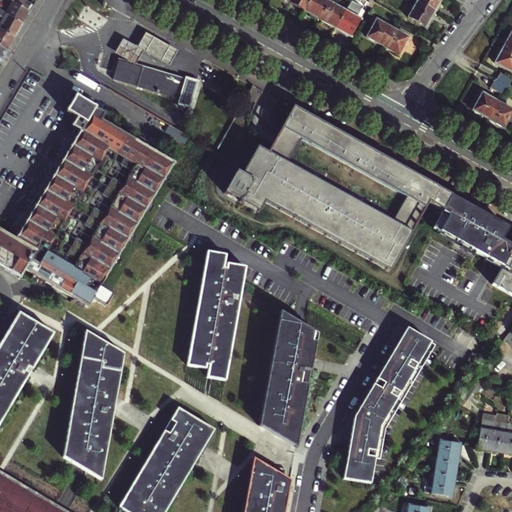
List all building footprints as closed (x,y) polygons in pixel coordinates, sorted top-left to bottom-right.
[(26,10),(9,0),(8,0),(0,0),(0,11),(22,24),(29,12),(26,10)] [(31,2),(28,0),(8,0),(9,0),(26,10),(31,2)] [(309,0),(289,0),(289,3),(304,11),(309,0)] [(309,0),(304,11),(319,19),(329,2),(325,0),(309,0)] [(417,0),(417,1),(434,11),(440,0),(417,0)] [(434,11),(417,1),(408,17),(426,26),(434,11)] [(344,10),(329,2),(319,19),(334,28),(344,10)] [(344,10),(334,28),(350,37),(360,19),(344,10)] [(0,29),(14,38),(22,24),(0,11),(0,29)] [(382,45),(392,28),(376,19),(366,36),(382,45)] [(408,38),(392,28),(382,45),(398,55),(408,38)] [(0,43),(8,48),(14,38),(0,29),(0,43)] [(511,31),(503,47),(511,51),(511,31)] [(115,52),(137,65),(144,52),(168,65),(173,57),(176,52),(145,35),(142,40),(137,48),(122,39),(115,52)] [(494,63),(511,72),(511,71),(511,51),(503,47),(494,63)] [(112,79),(175,98),(181,78),(137,65),(118,59),(112,79)] [(496,79),(508,86),(511,79),(500,73),(496,79)] [(176,103),(190,107),(198,80),(185,76),(176,103)] [(491,88),(503,94),(508,86),(496,79),(491,88)] [(473,111),(489,120),(499,102),(483,93),(473,111)] [(162,183),(173,163),(102,120),(106,114),(75,96),(73,100),(66,112),(76,118),(72,126),(80,131),(16,239),(0,229),(0,266),(20,278),(25,270),(87,307),(92,299),(162,183)] [(511,109),(499,102),(489,120),(504,128),(510,118),(511,119),(511,109)] [(433,228),(451,196),(287,104),(283,110),(290,114),(268,154),(246,142),(234,164),(236,172),(225,193),(259,213),(266,202),(404,280),(433,228)] [(511,297),(511,296),(511,229),(451,196),(433,228),(506,268),(495,289),(511,297)] [(246,265),(207,243),(185,364),(226,389),(238,313),(246,265)] [(259,426),(297,448),(318,335),(301,326),(280,313),(259,426)] [(0,424),(53,335),(19,314),(0,346),(0,424)] [(343,479),(370,483),(374,460),(380,427),(430,342),(407,328),(354,417),(343,479)] [(87,469),(101,477),(124,352),(86,329),(63,454),(74,461),(81,465),(87,469)] [(511,343),(511,330),(502,342),(510,346),(511,343)] [(380,427),(374,460),(378,461),(384,428),(434,344),(430,342),(380,427)] [(481,382),(476,379),(466,391),(471,395),(471,394),(477,397),(486,385),(481,382)] [(457,403),(462,406),(471,395),(466,391),(457,403)] [(164,511),(199,455),(213,432),(214,430),(177,409),(118,507),(126,511),(164,511)] [(509,417),(496,415),(494,424),(507,426),(508,420),(509,417)] [(489,452),(494,424),(482,421),(477,450),(489,452)] [(494,424),(489,452),(502,455),(507,426),(494,424)] [(511,426),(507,426),(502,455),(511,456),(511,426)] [(439,434),(442,431),(438,428),(434,434),(438,437),(439,434)] [(213,432),(199,455),(201,456),(215,433),(213,432)] [(437,455),(458,458),(460,445),(440,441),(437,455)] [(458,458),(437,455),(435,468),(456,471),(458,458)] [(412,463),(416,466),(420,460),(416,457),(412,463)] [(284,511),(290,481),(253,459),(243,511),(284,511)] [(416,466),(412,463),(407,469),(411,472),(416,466)] [(454,484),(456,471),(435,468),(433,481),(454,484)] [(406,479),(402,476),(397,482),(401,485),(406,479)] [(454,484),(433,481),(431,494),(451,497),(454,484)] [(401,485),(397,482),(394,487),(400,491),(403,486),(401,485)] [(383,501),(378,508),(382,511),(387,504),(383,501)]
